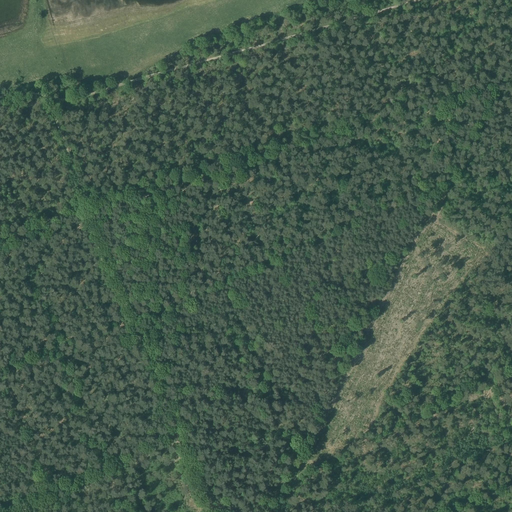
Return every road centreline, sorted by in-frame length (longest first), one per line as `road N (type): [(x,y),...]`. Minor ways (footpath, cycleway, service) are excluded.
road 1 (track): [(87,199),(511,77)]
road 2 (track): [(209,511),(48,101)]
road 3 (track): [(134,320),(445,173),(511,184)]
road 4 (track): [(416,0),(48,101)]
road 5 (track): [(275,511),(423,215),(414,190)]
road 6 (track): [(292,480),(511,365)]
